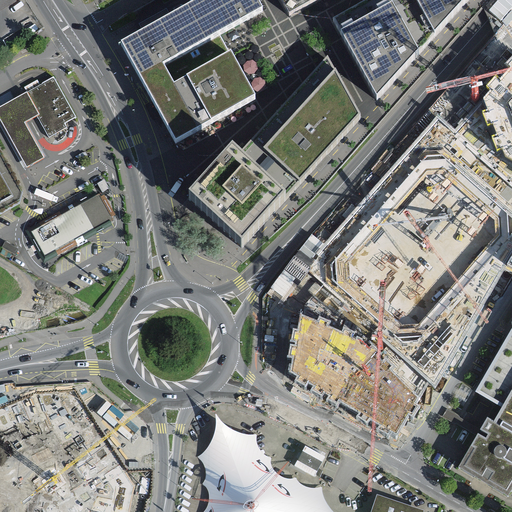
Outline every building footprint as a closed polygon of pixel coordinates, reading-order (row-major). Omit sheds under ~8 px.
[(0,0),(0,10),(13,2),(11,0),(0,0)] [(202,0),(158,25),(121,46),(146,89),(177,145),(256,100),(220,36),(263,12),(256,0),(202,0)] [(279,0),(289,16),(318,0),(279,0)] [(369,0),(333,21),(377,99),(468,0),(369,0)] [(233,153),(189,202),(242,250),(360,119),(327,59),(238,158),(233,153)] [(511,65),(484,98),(504,156),(511,160),(511,65)] [(28,93),(40,117),(51,136),(70,126),(67,122),(70,120),(77,116),(56,78),(53,79),(46,83),(28,93)] [(40,117),(28,93),(11,102),(0,108),(0,114),(30,168),(31,167),(50,157),(30,122),(35,120),(40,117)] [(511,227),(511,178),(438,117),(307,272),(405,354),(511,227)] [(29,198),(0,144),(0,213),(19,204),(29,198)] [(42,227),(35,232),(49,257),(94,232),(98,230),(114,221),(99,195),(42,227)] [(363,340),(300,314),(290,372),(396,436),(421,397),(363,340)] [(483,424),(457,471),(505,497),(511,484),(511,326),(473,396),(500,411),(490,428),(483,424)] [(36,392),(0,406),(0,511),(128,511),(138,465),(76,391),(36,392)] [(218,419),(216,416),(215,417),(215,419),(216,424),(216,429),(215,435),(213,439),(210,446),(205,452),(201,455),(199,456),(198,457),(198,458),(199,459),(202,462),(204,466),(206,472),(206,477),(205,481),(203,484),(203,486),(205,486),(207,490),(209,493),(209,497),(209,501),(208,506),(206,510),(204,511),(331,511),(330,510),(325,501),(322,494),(322,490),(322,488),(321,487),(318,489),(314,489),(310,489),(304,487),(301,485),(298,482),(297,480),(296,479),(295,478),(293,479),(289,480),(287,480),(283,479),(278,475),(274,471),(271,467),(271,462),(271,460),(272,459),(271,458),(268,457),(265,456),(262,453),(260,450),(257,445),(256,440),(257,435),(256,435),(250,436),(245,435),(241,435),(236,433),(230,431),(225,427),(222,424),(219,422),(218,419)] [(428,511),(429,510),(383,496),(376,511),(428,511)]
